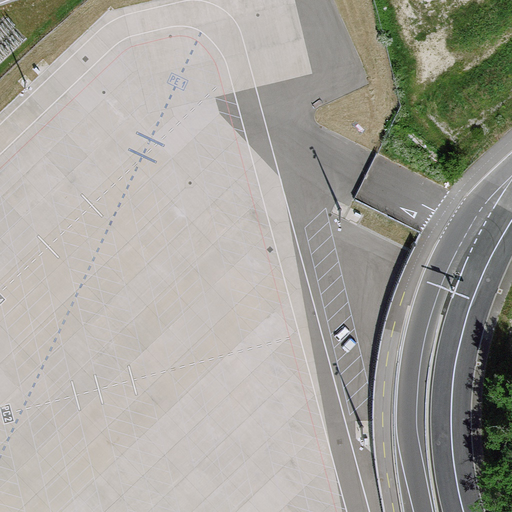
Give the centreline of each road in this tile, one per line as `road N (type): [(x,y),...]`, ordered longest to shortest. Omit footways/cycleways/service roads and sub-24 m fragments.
road 1 (primary): [(511,182),(467,224),(426,308),(411,395),(420,511)]
road 2 (secondary): [(463,511),(451,423),(458,353),(480,276),(511,208)]
